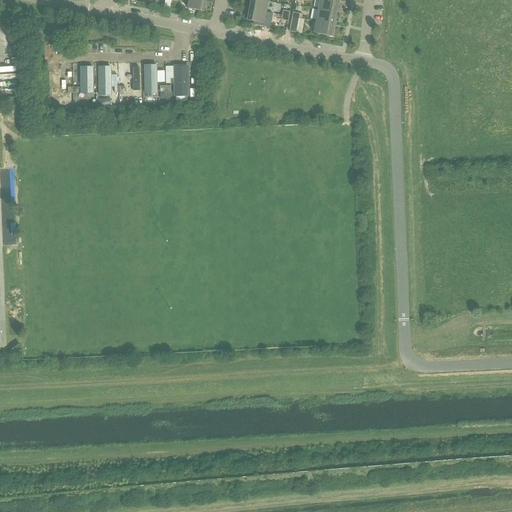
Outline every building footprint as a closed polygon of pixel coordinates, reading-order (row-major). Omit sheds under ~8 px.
[(203,11),(205,0),(188,0),(187,8),(203,11)] [(261,0),(250,0),(249,8),(265,12),(267,1),(261,0)] [(336,0),(319,0),(317,8),(336,12),(339,0),(336,0)] [(263,23),(265,12),(249,8),(246,20),(263,23)] [(317,8),(315,20),(334,24),(336,12),(317,8)] [(291,17),(288,31),(296,33),(298,18),(291,17)] [(315,20),(313,32),(332,36),(334,24),(315,20)] [(511,49),(511,34),(492,35),(492,51),(511,49)] [(502,90),(500,54),(482,55),(483,91),(502,90)] [(156,66),(145,66),(146,95),(157,95),(156,66)] [(188,66),(172,66),(173,98),(189,98),(188,66)] [(88,67),(80,67),(80,94),(88,94),(88,67)] [(111,67),(98,68),(98,98),(105,98),(105,83),(111,83),(111,67)] [(62,69),(49,69),(49,98),(62,98),(62,69)] [(511,117),(511,102),(495,103),(496,118),(511,117)]
